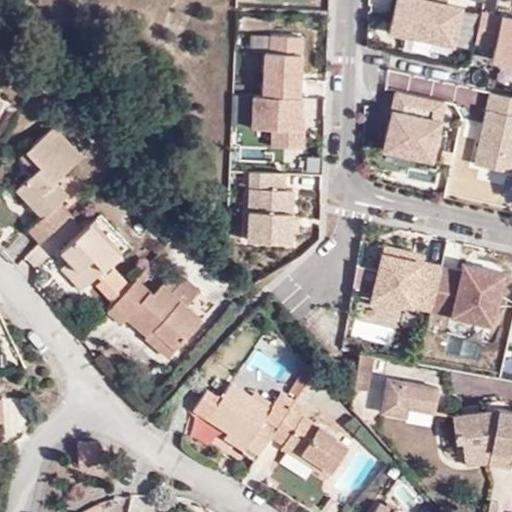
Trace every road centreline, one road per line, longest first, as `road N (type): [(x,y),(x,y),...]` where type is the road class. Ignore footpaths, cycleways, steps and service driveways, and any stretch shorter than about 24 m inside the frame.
road 1 (residential): [(511,224),(344,185),(354,0)]
road 2 (residential): [(99,394),(157,446),(261,511)]
road 3 (residential): [(0,271),(99,394)]
road 4 (residential): [(24,511),(34,454),(99,394)]
